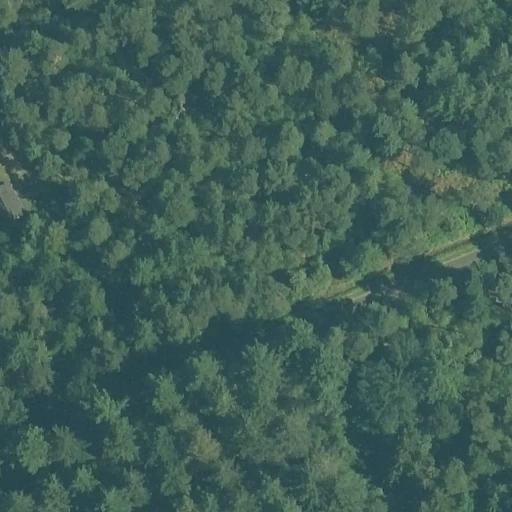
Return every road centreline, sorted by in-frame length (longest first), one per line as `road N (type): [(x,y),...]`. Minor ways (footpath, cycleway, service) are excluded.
road 1 (unclassified): [(0,450),(511,245)]
road 2 (track): [(44,191),(164,384)]
